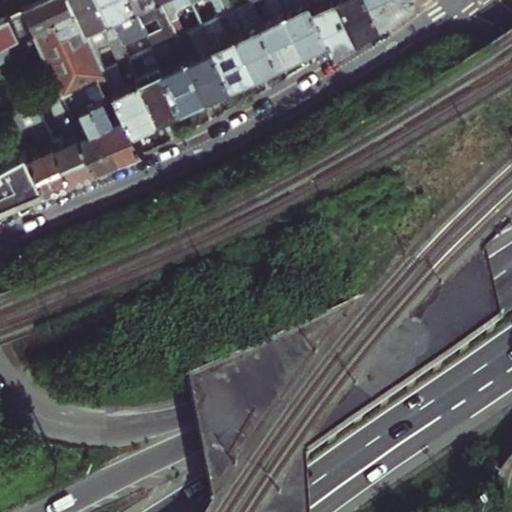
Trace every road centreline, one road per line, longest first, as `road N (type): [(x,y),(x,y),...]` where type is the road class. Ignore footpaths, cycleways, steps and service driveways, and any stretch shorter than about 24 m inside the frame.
road 1 (tertiary): [(0,238),(258,129),(465,0)]
road 2 (trunk): [(511,283),(169,511)]
road 3 (trunk): [(321,365),(193,412),(97,429),(41,420),(0,391)]
road 4 (trunk): [(321,365),(49,511)]
road 5 (trunk): [(281,511),(511,352)]
road 6 (trunk): [(511,250),(321,365)]
